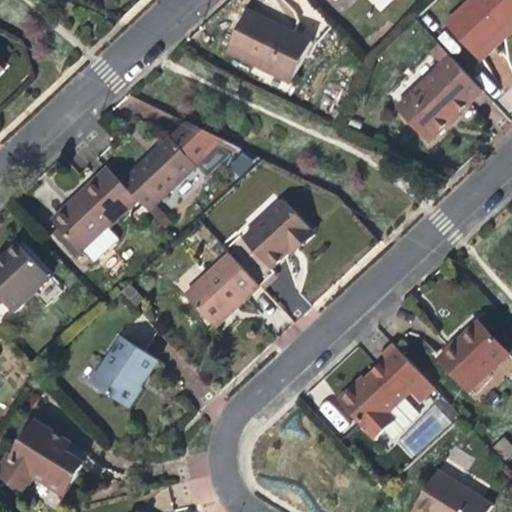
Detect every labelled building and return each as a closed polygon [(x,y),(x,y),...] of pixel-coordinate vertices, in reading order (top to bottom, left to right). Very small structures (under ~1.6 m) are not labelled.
[(499,31),(511,18),(511,0),(473,0),(445,26),(478,61),(498,42),(504,37),(499,31)] [(242,8),(221,50),(287,82),(307,41),(273,24),(242,8)] [(511,29),(511,18),(499,31),(504,37),(511,29)] [(479,92),(448,58),(393,109),(425,143),(454,116),(479,92)] [(172,143),(195,167),(215,148),(230,155),(240,152),(189,126),(172,143)] [(195,167),(172,143),(171,142),(151,160),(123,186),(137,201),(148,212),(195,168),(195,167)] [(81,200),(59,220),(85,249),(137,201),(123,186),(106,168),(88,184),(77,195),(81,200)] [(54,216),(59,220),(81,200),(77,195),(54,216)] [(242,241),(269,270),(283,258),(287,254),(311,232),(284,202),(242,241)] [(315,236),(311,232),(287,254),(291,258),(315,236)] [(275,277),(269,270),(242,241),(237,235),(222,249),(229,256),(260,290),(275,277)] [(8,253),(8,262),(3,266),(0,268),(0,296),(17,314),(54,279),(19,243),(8,253)] [(260,290),(229,256),(185,296),(217,330),(241,308),(260,290)] [(113,336),(120,340),(138,351),(153,329),(140,315),(129,324),(123,325),(119,327),(113,336)] [(438,361),(468,393),(507,357),(478,325),(459,342),(438,361)] [(138,351),(120,340),(90,386),(125,408),(137,389),(135,388),(138,384),(142,377),(144,378),(154,362),(138,351)] [(379,360),(383,364),(410,393),(419,403),(433,390),(393,347),(379,360)] [(403,399),(410,393),(383,364),(361,385),(340,404),(374,440),(384,431),(391,439),(418,414),(403,399)] [(34,475),(31,480),(63,499),(82,468),(76,464),(61,455),(67,446),(32,424),(10,459),(34,475)] [(511,444),(503,436),(493,447),(506,459),(511,453),(511,444)] [(81,455),(67,446),(61,455),(76,464),(79,459),(81,455)] [(34,475),(10,459),(5,456),(0,463),(0,480),(22,494),(31,480),(34,475)] [(414,511),(415,511),(490,511),(494,505),(483,497),(474,500),(459,490),(459,483),(454,479),(448,480),(447,482),(435,474),(414,511)]
